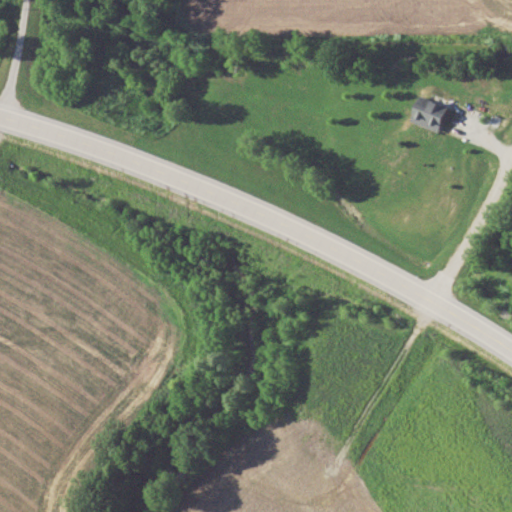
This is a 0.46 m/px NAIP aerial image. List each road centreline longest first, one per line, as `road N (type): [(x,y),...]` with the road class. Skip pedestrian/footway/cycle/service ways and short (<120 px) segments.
road 1 (primary): [(511,354),(262,210),(160,163),(0,108)]
road 2 (residential): [(327,461),(511,147)]
